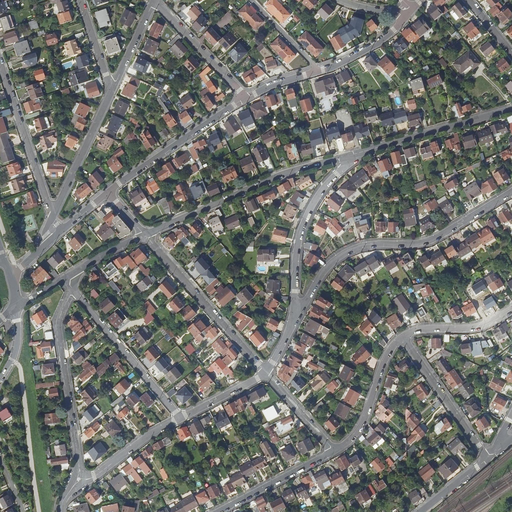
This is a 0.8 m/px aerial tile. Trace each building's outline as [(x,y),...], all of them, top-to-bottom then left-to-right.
[(0,3),(0,14),(8,12),(11,11),(8,4),(13,2),(12,0),(9,0),(5,2),(0,3)] [(54,0),(53,1),(58,14),(61,13),(69,10),(71,10),(67,1),(66,1),(65,0),(54,0)] [(276,0),(271,0),(266,5),(275,14),(283,23),(290,15),(282,6),(276,0)] [(305,0),(303,3),(311,10),(318,2),(315,0),(305,0)] [(497,0),(487,0),(486,1),(490,5),(488,6),(491,9),(495,5),(499,2),(497,0)] [(495,6),(489,11),(494,17),(497,15),(500,12),(499,9),(502,7),(499,2),(495,5),(495,6)] [(426,9),(434,18),(442,12),(441,11),(438,8),(434,3),(426,9)] [(467,13),(458,3),(451,9),(460,19),(467,13)] [(239,12),(247,21),(256,30),(264,22),(255,14),(247,5),(239,12)] [(318,13),(326,20),(333,12),(325,5),(318,13)] [(193,19),(190,22),(193,25),(197,21),(197,20),(196,19),(195,18),(200,13),(198,10),(199,9),(196,6),(188,14),(193,19)] [(441,11),(442,12),(444,15),(449,11),(445,7),(441,11)] [(497,15),(504,24),(511,17),(511,13),(506,7),(500,12),(497,15)] [(97,13),(101,28),(108,25),(107,22),(110,21),(109,17),(112,16),(109,9),(97,13)] [(58,14),(62,24),(73,20),(69,10),(61,13),(58,14)] [(126,10),(120,23),(130,27),(136,15),(126,10)] [(204,11),(196,19),(197,20),(202,15),(204,14),(206,12),(204,11)] [(0,28),(3,28),(5,32),(15,29),(10,15),(9,16),(4,17),(0,18),(0,28)] [(204,35),(208,31),(204,26),(208,22),(202,15),(197,20),(197,21),(192,26),(198,32),(199,33),(200,32),(204,35)] [(422,19),(411,27),(419,37),(430,29),(422,19)] [(366,25),(372,32),(378,28),(372,20),(366,25)] [(30,24),(32,31),(40,28),(37,21),(30,24)] [(156,23),(150,36),(157,39),(163,27),(156,23)] [(479,32),(471,23),(463,29),(471,39),(479,32)] [(204,35),(207,38),(214,46),(219,41),(222,39),(215,31),(211,28),(208,31),(204,35)] [(401,34),(404,37),(409,42),(416,36),(409,29),(407,31),(406,30),(401,34)] [(16,31),(4,36),(7,45),(19,41),(16,31)] [(299,39),(307,48),(316,57),(324,50),(315,40),(307,32),(299,39)] [(55,33),(46,37),(49,46),(58,43),(55,33)] [(222,39),(219,41),(227,50),(235,42),(227,33),(222,39)] [(178,35),(168,44),(173,46),(180,39),(181,38),(178,35)] [(330,40),(337,51),(346,46),(339,35),(330,40)] [(459,36),(449,44),(451,46),(460,39),(459,36)] [(121,51),(117,37),(116,38),(106,41),(109,49),(107,50),(109,55),(121,51)] [(404,37),(392,47),(399,55),(411,45),(409,42),(404,37)] [(271,45),(279,54),(288,63),(296,56),(287,47),(279,38),(271,45)] [(76,39),(65,43),(70,57),(82,53),(81,48),(78,49),(77,45),(78,45),(76,39)] [(149,39),(143,51),(153,56),(159,43),(149,39)] [(172,47),(175,50),(178,54),(177,55),(179,58),(187,50),(181,44),(183,42),(180,39),(173,46),(172,47)] [(15,45),(19,56),(31,51),(28,40),(15,45)] [(447,41),(432,53),(436,58),(451,46),(449,44),(447,41)] [(488,42),(479,49),(486,57),(495,50),(488,42)] [(239,44),(229,53),(238,62),(247,53),(239,44)] [(469,52),(454,65),(461,73),(470,65),(473,69),(479,64),(479,63),(469,52)] [(37,57),(36,53),(35,53),(23,57),(24,62),(28,65),(37,62),(37,57)] [(80,69),(81,68),(90,65),(89,62),(88,58),(87,58),(86,55),(76,58),(80,69)] [(154,64),(162,67),(163,67),(159,63),(164,59),(162,56),(154,64)] [(185,64),(193,72),(200,65),(192,57),(185,64)] [(362,63),(370,72),(374,69),(372,67),(376,65),(369,57),(362,63)] [(139,58),(135,68),(146,73),(151,63),(147,61),(139,58)] [(378,64),(387,75),(395,68),(386,58),(378,64)] [(504,58),(496,65),(502,73),(510,67),(504,58)] [(282,65),(277,59),(266,63),(268,70),(282,65)] [(376,66),(390,81),(391,80),(387,75),(378,64),(376,66)] [(461,73),(460,74),(462,77),(463,79),(467,75),(471,72),(474,69),(473,69),(470,65),(461,73)] [(247,84),(264,74),(257,67),(243,75),(247,84)] [(68,77),(69,80),(71,80),(73,87),(86,82),(81,68),(80,69),(69,72),(71,76),(68,77)] [(209,89),(212,93),(217,90),(206,75),(205,76),(205,75),(210,71),(207,68),(199,75),(200,76),(208,87),(209,89)] [(46,79),(43,70),(35,72),(38,81),(40,80),(41,81),(46,79)] [(346,71),(336,77),(339,84),(354,77),(351,72),(348,74),(346,71)] [(129,84),(137,87),(140,80),(132,77),(129,84)] [(410,82),(414,95),(425,92),(421,77),(412,81),(410,82)] [(435,77),(427,81),(430,88),(439,84),(435,77)] [(317,94),(321,93),(330,90),(335,88),(332,78),(327,80),(328,81),(318,84),(318,83),(314,84),(317,94)] [(100,95),(96,82),(89,85),(86,86),(87,90),(90,98),(100,95)] [(156,82),(154,86),(162,91),(163,88),(166,90),(170,86),(166,84),(165,86),(156,82)] [(25,87),(30,101),(42,97),(37,83),(28,86),(25,87)] [(125,87),(122,93),(129,97),(132,99),(135,93),(134,93),(137,87),(129,84),(127,88),(125,87)] [(166,90),(160,98),(160,99),(172,90),(170,86),(166,90)] [(200,93),(204,98),(208,106),(206,107),(208,109),(214,106),(212,104),(217,101),(212,93),(209,89),(208,87),(200,93)] [(286,91),(291,108),(298,106),(293,89),(286,91)] [(189,95),(180,101),(185,109),(187,111),(190,109),(189,108),(195,104),(189,95)] [(353,105),(358,103),(358,102),(365,99),(363,95),(357,98),(356,96),(350,98),(353,105)] [(269,108),(281,104),(278,96),(274,97),(273,96),(266,99),(269,108)] [(38,99),(24,104),(27,113),(41,109),(38,99)] [(300,102),(303,113),(302,113),(305,121),(309,120),(308,116),(306,117),(305,112),(312,110),(309,99),(300,102)] [(119,100),(114,111),(124,116),(129,104),(119,100)] [(414,100),(407,102),(409,110),(417,107),(414,100)] [(251,107),(256,119),(270,113),(266,101),(262,102),(251,107)] [(160,104),(167,114),(168,115),(166,116),(163,118),(170,128),(177,124),(175,120),(171,114),(163,102),(160,104)] [(461,107),(463,113),(475,108),(475,107),(471,102),(461,107)] [(81,103),(76,114),(81,117),(85,118),(90,107),(81,103)] [(138,110),(137,113),(144,116),(144,114),(147,115),(148,112),(141,109),(142,108),(139,106),(139,107),(134,104),(132,103),(130,107),(138,110)] [(455,105),(459,118),(462,117),(465,116),(463,113),(461,107),(459,103),(455,105)] [(451,105),(456,119),(459,118),(455,105),(454,104),(451,105)] [(0,112),(2,117),(12,114),(10,109),(0,112)] [(363,112),(367,123),(378,119),(375,110),(369,112),(368,111),(363,112)] [(179,116),(185,124),(192,119),(187,111),(186,112),(183,114),(179,116)] [(245,127),(255,123),(250,111),(243,114),(242,113),(239,115),(238,115),(245,127)] [(405,111),(392,115),(395,124),(400,123),(400,124),(404,123),(404,122),(408,121),(405,112),(405,111)] [(408,121),(410,127),(422,123),(419,114),(413,116),(412,111),(405,112),(408,121)] [(392,112),(379,116),(380,119),(382,127),(387,126),(387,125),(389,124),(390,125),(390,127),(396,125),(395,124),(392,115),(392,112)] [(70,124),(83,130),(88,121),(80,117),(81,117),(76,114),(75,114),(70,124)] [(123,119),(114,115),(107,128),(117,133),(123,119)] [(48,129),(44,117),(35,120),(37,126),(36,127),(38,132),(48,129)] [(224,125),(231,135),(240,129),(233,119),(230,121),(228,123),(224,125)] [(499,124),(490,127),(493,135),(501,132),(502,134),(508,132),(505,125),(500,127),(499,124)] [(354,127),(357,139),(363,137),(364,139),(368,138),(367,135),(370,134),(368,127),(363,129),(361,125),(354,127)] [(158,130),(164,138),(166,137),(160,128),(158,130)] [(353,140),(350,130),(346,132),(346,134),(342,136),(344,143),(353,140)] [(478,133),(482,144),(494,140),(491,130),(483,133),(483,132),(478,133)] [(39,139),(40,141),(41,141),(45,150),(53,148),(50,140),(55,138),(56,139),(58,138),(58,132),(45,136),(44,134),(32,138),(33,141),(39,139)] [(127,137),(133,146),(139,142),(131,132),(127,137)] [(142,136),(145,140),(142,141),(146,149),(154,144),(151,140),(153,139),(152,137),(148,132),(142,136)] [(0,134),(0,150),(0,151),(9,148),(11,148),(6,133),(0,134)] [(68,140),(66,145),(73,149),(75,144),(77,144),(79,139),(78,139),(78,137),(71,134),(69,133),(67,138),(67,140),(68,140)] [(214,148),(222,144),(217,133),(209,137),(210,140),(206,141),(211,152),(215,151),(214,148)] [(274,134),(263,139),(265,143),(276,138),(274,134)] [(462,138),(465,149),(477,145),(474,134),(462,138)] [(101,141),(98,147),(106,151),(109,145),(112,146),(115,140),(105,135),(102,141),(101,141)] [(334,138),(337,148),(344,146),(341,136),(334,138)] [(455,146),(452,136),(449,137),(450,139),(449,139),(450,144),(447,145),(448,148),(450,147),(451,153),(461,150),(459,145),(455,146)] [(190,151),(194,160),(199,158),(195,150),(199,148),(200,150),(204,148),(203,146),(206,145),(204,139),(193,144),(194,147),(189,149),(190,151)] [(431,147),(433,153),(441,151),(439,146),(438,146),(437,142),(430,144),(431,147)] [(286,146),(290,159),(299,156),(297,151),(295,144),(295,143),(286,146)] [(301,150),(303,156),(314,153),(311,144),(301,147),(300,143),(295,144),(297,151),(301,150)] [(267,160),(263,149),(262,150),(260,146),(253,150),(255,154),(256,158),(260,157),(262,162),(267,160)] [(503,152),(504,154),(502,155),(502,156),(505,160),(511,156),(511,146),(511,147),(507,149),(508,150),(503,152)] [(433,153),(431,147),(425,148),(420,149),(423,159),(433,156),(433,153)] [(0,151),(0,152),(3,163),(14,159),(13,155),(11,155),(9,148),(0,151)] [(108,162),(110,166),(114,172),(122,167),(116,158),(124,153),(121,148),(114,153),(115,155),(112,160),(108,162)] [(417,148),(404,152),(407,162),(410,161),(409,158),(416,156),(417,159),(420,158),(417,148)] [(404,164),(399,151),(392,153),(396,166),(401,164),(401,165),(404,164)] [(178,168),(190,160),(185,154),(177,159),(176,158),(173,161),(178,168)] [(256,167),(252,156),(240,161),(245,174),(250,172),(249,170),(256,167)] [(372,158),(378,171),(381,170),(375,156),(372,158)] [(57,159),(52,161),(52,172),(53,172),(53,176),(55,177),(60,177),(61,176),(61,172),(65,172),(65,166),(66,165),(57,159)] [(378,163),(383,173),(382,173),(385,179),(390,177),(388,171),(393,169),(390,162),(388,163),(386,159),(378,163)] [(482,161),(467,168),(469,170),(484,164),(482,161)] [(8,166),(12,177),(22,173),(18,162),(8,166)] [(161,181),(175,172),(169,163),(163,167),(164,170),(157,175),(161,181)] [(369,176),(377,172),(376,168),(372,170),(369,163),(363,166),(365,169),(366,169),(369,176)] [(238,175),(233,165),(220,171),(225,183),(235,179),(234,177),(238,175)] [(504,169),(494,175),(499,184),(509,179),(504,169)] [(370,179),(364,170),(351,179),(358,188),(365,183),(367,185),(370,183),(369,181),(371,181),(370,179)] [(196,174),(182,183),(183,184),(185,188),(188,187),(187,185),(198,178),(199,181),(202,180),(200,175),(198,171),(196,173),(196,174)] [(97,172),(89,178),(90,180),(87,183),(92,190),(104,181),(97,172)] [(12,181),(16,193),(26,190),(23,182),(24,182),(23,177),(12,181)] [(302,179),(296,182),(298,185),(299,185),(301,189),(309,185),(310,186),(313,184),(310,177),(306,178),(302,180),(302,179)] [(457,179),(446,186),(449,191),(459,184),(457,179)] [(477,184),(482,191),(483,193),(484,194),(488,192),(489,193),(497,188),(492,179),(484,184),(483,183),(482,184),(481,182),(477,184)] [(145,184),(152,194),(160,189),(154,181),(150,184),(149,182),(148,181),(145,184)] [(426,181),(414,185),(415,190),(427,185),(426,181)] [(349,182),(337,192),(343,198),(346,195),(348,198),(356,191),(349,182)] [(87,183),(77,191),(77,192),(82,198),(92,190),(87,183)] [(219,192),(216,186),(218,185),(217,183),(207,188),(211,196),(219,192)] [(288,183),(278,188),(282,194),(284,193),(285,194),(288,193),(287,191),(292,189),(288,183)] [(476,183),(464,190),(469,199),(475,196),(476,197),(483,193),(482,191),(477,184),(476,183)] [(188,200),(185,192),(185,191),(182,184),(177,187),(180,192),(183,191),(184,192),(176,195),(176,196),(178,201),(180,200),(181,203),(188,200)] [(427,185),(415,190),(418,195),(421,193),(420,192),(424,191),(424,192),(430,189),(427,185)] [(334,195),(328,203),(337,211),(344,202),(343,201),(345,199),(343,198),(337,192),(332,188),(330,192),(334,195)] [(134,205),(145,198),(140,189),(129,195),(134,205)] [(303,195),(306,196),(310,198),(313,194),(305,190),(303,195)] [(273,191),(257,198),(260,203),(271,198),(272,200),(276,198),(273,191)] [(25,211),(38,206),(37,203),(33,192),(27,194),(29,198),(28,199),(29,201),(28,201),(29,204),(24,206),(25,211)] [(297,192),(292,201),(301,206),(306,196),(303,195),(302,194),(297,192)] [(161,204),(166,214),(171,212),(170,210),(168,204),(165,197),(156,203),(158,206),(161,204)] [(256,199),(246,203),(250,212),(255,210),(256,211),(260,209),(256,199)] [(423,205),(427,212),(438,206),(435,199),(423,205)] [(439,205),(445,214),(454,209),(448,199),(439,205)] [(288,204),(283,218),(293,222),(298,209),(288,204)] [(117,236),(120,239),(130,234),(131,230),(125,224),(115,212),(110,207),(106,207),(98,214),(111,228),(114,226),(120,233),(117,236)] [(352,209),(345,213),(346,215),(348,218),(354,217),(353,213),(352,209)] [(404,211),(407,226),(410,225),(417,223),(414,209),(404,211)] [(499,215),(504,224),(511,218),(511,216),(508,209),(499,215)] [(237,216),(224,221),(228,231),(241,225),(237,216)] [(354,218),(359,234),(364,232),(363,231),(366,230),(366,232),(370,230),(367,220),(363,221),(361,216),(354,218)] [(429,216),(419,222),(421,226),(419,227),(421,231),(429,227),(430,228),(435,226),(429,216)] [(209,221),(214,231),(223,227),(218,217),(209,221)] [(320,220),(315,230),(325,235),(325,234),(327,230),(332,220),(329,218),(326,223),(320,220)] [(488,223),(493,231),(500,226),(495,218),(488,223)] [(343,229),(337,223),(333,219),(332,220),(327,230),(325,234),(332,241),(334,238),(343,229)] [(199,222),(190,230),(198,238),(202,234),(200,231),(202,229),(201,228),(203,226),(200,223),(199,222)] [(376,222),(377,232),(386,231),(385,222),(376,222)] [(390,222),(390,231),(398,231),(399,231),(399,222),(390,222)] [(114,232),(107,224),(97,233),(105,241),(114,232)] [(478,234),(483,243),(484,245),(495,238),(489,227),(478,234)] [(172,230),(181,240),(185,236),(185,237),(190,233),(187,230),(186,231),(183,228),(179,230),(177,228),(172,230)] [(273,239),(285,241),(286,232),(275,230),(273,239)] [(467,242),(472,250),(483,243),(478,234),(477,233),(473,236),(473,237),(466,241),(467,242)] [(174,234),(163,243),(167,249),(179,239),(174,234)] [(79,236),(68,245),(74,251),(75,250),(76,251),(85,243),(79,236)] [(455,249),(458,253),(461,258),(473,251),(472,250),(467,242),(455,249)] [(446,250),(450,258),(458,253),(455,249),(453,245),(446,250)] [(262,257),(277,258),(278,248),(263,247),(262,257)] [(149,259),(140,249),(135,253),(135,252),(132,255),(139,263),(144,259),(147,261),(149,259)] [(429,258),(434,266),(442,261),(445,266),(449,264),(441,251),(429,258)] [(473,251),(461,258),(462,260),(474,253),(473,251)] [(58,253),(48,261),(54,269),(64,260),(58,253)] [(403,255),(397,259),(402,267),(413,260),(409,253),(404,257),(403,255)] [(320,259),(310,254),(305,263),(315,268),(320,259)] [(420,258),(427,270),(434,266),(429,258),(427,254),(420,258)] [(129,256),(123,260),(121,258),(115,262),(120,269),(125,266),(126,267),(127,267),(126,265),(128,263),(132,269),(137,265),(129,256)] [(369,262),(374,270),(383,265),(378,256),(369,262)] [(386,262),(391,272),(401,266),(395,257),(386,262)] [(199,272),(202,275),(208,269),(211,267),(202,258),(199,261),(194,264),(198,269),(200,271),(199,272)] [(194,260),(188,266),(190,268),(194,264),(199,261),(197,259),(195,261),(194,260)] [(357,268),(365,281),(376,274),(374,270),(369,262),(369,261),(357,268)] [(103,270),(110,278),(119,271),(113,263),(112,264),(110,263),(108,265),(108,266),(103,270)] [(350,264),(341,273),(349,281),(357,273),(354,269),(354,268),(350,264)] [(139,267),(147,276),(150,274),(141,265),(139,267)] [(50,276),(42,267),(32,275),(31,278),(37,284),(46,277),(46,278),(50,276)] [(93,273),(90,277),(93,279),(92,281),(94,282),(95,281),(96,282),(102,275),(95,267),(92,269),(95,273),(94,273),(93,273)] [(211,284),(217,279),(208,269),(202,275),(206,280),(210,285),(211,284)] [(486,279),(494,293),(504,287),(500,280),(498,281),(494,275),(486,279)] [(167,276),(160,281),(162,284),(166,281),(169,278),(167,276)] [(334,282),(341,289),(347,283),(340,276),(334,282)] [(137,285),(143,292),(153,282),(148,277),(141,282),(137,285)] [(217,279),(211,284),(214,287),(220,281),(218,278),(217,279)] [(111,286),(120,296),(122,295),(119,292),(121,291),(113,280),(109,283),(111,286)] [(268,280),(267,294),(270,296),(270,293),(276,294),(276,293),(278,293),(279,281),(268,280)] [(159,287),(170,299),(177,292),(166,281),(162,284),(159,287)] [(209,286),(206,289),(212,295),(212,294),(213,295),(216,293),(215,292),(217,290),(214,287),(211,284),(210,285),(209,286)] [(421,290),(424,296),(432,293),(434,297),(436,296),(430,286),(426,288),(427,288),(421,290)] [(225,293),(218,299),(225,306),(235,297),(227,287),(223,291),(225,293)] [(237,296),(245,305),(254,298),(246,288),(237,296)] [(223,291),(216,297),(218,299),(225,293),(223,291)] [(318,302),(327,307),(328,304),(332,306),(334,302),(331,300),(322,295),(318,302)] [(412,308),(404,295),(395,301),(403,314),(412,308)] [(275,299),(271,296),(264,306),(274,313),(277,308),(276,308),(280,302),(275,299)] [(177,298),(170,304),(177,313),(185,306),(177,298)] [(108,299),(100,306),(106,314),(115,307),(108,299)] [(149,311),(152,315),(155,311),(147,302),(144,305),(149,311)] [(463,308),(465,311),(468,316),(477,311),(473,303),(463,308)] [(450,312),(454,319),(459,318),(464,315),(457,304),(452,306),(454,309),(450,312)] [(314,309),(311,314),(320,319),(322,315),(325,317),(328,313),(316,305),(314,308),(314,309)] [(189,306),(182,313),(189,321),(196,314),(189,306)] [(417,310),(421,318),(427,314),(423,307),(417,310)] [(116,313),(109,319),(117,328),(127,319),(118,308),(115,311),(116,313)] [(383,318),(375,310),(372,312),(373,313),(370,316),(377,324),(383,318)] [(43,311),(34,316),(39,325),(48,319),(43,311)] [(149,311),(142,317),(146,321),(152,315),(149,311)] [(234,315),(245,321),(244,323),(240,328),(243,330),(249,324),(253,319),(238,312),(234,315)] [(388,319),(393,329),(403,324),(397,314),(388,319)] [(68,323),(71,327),(74,331),(72,333),(74,335),(76,334),(76,335),(79,332),(83,328),(89,324),(86,320),(81,324),(75,317),(71,320),(68,323)] [(313,317),(307,328),(316,334),(322,323),(313,317)] [(369,318),(360,328),(368,335),(370,333),(369,332),(375,326),(373,322),(369,318)] [(267,326),(275,331),(279,324),(272,319),(267,326)] [(189,329),(192,332),(197,338),(208,328),(204,322),(203,323),(199,320),(189,329)] [(84,329),(80,332),(73,338),(76,341),(83,335),(83,336),(87,334),(87,333),(92,329),(89,324),(83,328),(84,329)] [(162,327),(168,334),(168,335),(170,336),(173,333),(169,329),(168,330),(164,325),(162,327)] [(208,328),(197,338),(195,339),(198,342),(205,336),(208,338),(210,337),(212,340),(218,334),(216,331),(217,330),(215,327),(214,329),(211,325),(208,328)] [(326,325),(323,329),(325,331),(324,332),(327,334),(328,332),(329,333),(329,332),(331,333),(333,329),(326,325)] [(135,335),(142,342),(140,343),(142,345),(150,339),(146,334),(148,332),(144,327),(135,335)] [(501,327),(494,331),(497,337),(504,333),(501,327)] [(383,338),(384,339),(389,336),(384,329),(380,333),(383,338)] [(52,331),(45,332),(47,339),(53,338),(52,331)] [(301,339),(312,345),(317,337),(306,331),(301,339)] [(250,338),(258,348),(267,341),(263,336),(261,338),(259,335),(257,338),(255,336),(258,334),(257,332),(250,338)] [(215,345),(214,345),(215,347),(216,346),(224,355),(227,352),(234,346),(232,343),(227,347),(222,341),(223,340),(222,339),(221,340),(219,338),(214,343),(215,345)] [(428,348),(441,348),(441,339),(432,339),(432,340),(428,340),(428,348)] [(309,345),(300,340),(295,348),(298,349),(298,350),(304,354),(309,345)] [(38,352),(51,350),(50,342),(41,343),(42,346),(37,346),(38,352)] [(471,344),(472,352),(473,355),(483,354),(480,342),(471,344)] [(185,348),(191,355),(196,350),(190,344),(185,348)] [(461,345),(463,353),(472,352),(471,344),(461,345)] [(356,354),(362,361),(362,362),(368,357),(369,358),(372,355),(364,346),(355,354),(356,354)] [(152,363),(160,356),(153,347),(145,354),(152,363)] [(74,357),(80,364),(85,360),(84,359),(88,356),(82,349),(78,352),(79,353),(74,357)] [(222,356),(221,357),(224,362),(228,365),(229,367),(236,362),(233,359),(234,358),(235,359),(238,356),(233,350),(232,349),(228,352),(227,352),(224,355),(222,356)] [(115,353),(96,369),(99,377),(111,368),(108,366),(111,363),(112,364),(114,363),(116,364),(119,361),(120,360),(115,353)] [(289,359),(286,363),(291,366),(293,367),(296,369),(298,365),(300,366),(303,360),(293,354),(290,359),(289,359)] [(352,357),(359,365),(362,361),(356,354),(352,357)] [(212,365),(219,373),(223,370),(226,367),(223,363),(224,362),(221,357),(215,362),(212,365)] [(442,367),(441,368),(445,375),(452,370),(444,359),(438,362),(442,367)] [(168,374),(171,371),(161,360),(153,366),(160,374),(161,373),(164,377),(168,374)] [(86,371),(80,376),(84,382),(96,372),(94,366),(90,369),(89,368),(93,366),(92,364),(91,365),(89,363),(89,364),(87,361),(82,365),(84,368),(86,371)] [(111,368),(114,372),(118,369),(124,376),(128,373),(126,370),(127,369),(124,366),(123,367),(119,361),(116,364),(111,368)] [(322,367),(313,361),(311,365),(320,370),(322,367)] [(405,361),(396,368),(399,372),(402,370),(404,374),(411,369),(405,361)] [(280,372),(280,376),(287,383),(291,377),(296,369),(293,367),(291,366),(286,363),(285,362),(280,372)] [(54,363),(44,365),(45,374),(55,373),(54,363)] [(229,373),(232,370),(229,367),(228,365),(226,367),(223,370),(227,375),(229,373)] [(347,365),(340,377),(341,378),(345,380),(345,379),(350,382),(355,372),(351,370),(352,368),(347,365)] [(168,374),(171,378),(170,379),(174,383),(182,376),(175,367),(171,371),(168,374)] [(445,375),(454,388),(462,381),(460,378),(456,380),(455,378),(457,376),(452,370),(445,375)] [(318,374),(314,378),(317,381),(312,385),(317,390),(321,387),(321,388),(330,380),(327,376),(324,373),(320,376),(318,374)] [(198,383),(205,391),(209,388),(208,387),(214,382),(207,374),(198,383)] [(388,377),(385,387),(391,389),(391,390),(396,392),(399,382),(396,381),(397,377),(389,374),(388,377)] [(460,378),(462,381),(463,382),(469,377),(466,374),(462,377),(460,375),(459,376),(460,378)] [(339,380),(336,382),(339,385),(341,384),(341,383),(342,382),(343,383),(345,382),(342,378),(340,377),(339,377),(337,379),(339,380)] [(506,383),(495,377),(490,386),(501,392),(506,383)] [(300,384),(294,378),(291,383),(299,392),(305,386),(300,384)] [(125,380),(116,388),(121,394),(125,391),(126,392),(128,390),(127,389),(130,386),(125,380)] [(335,380),(328,387),(331,390),(334,388),(335,387),(336,388),(339,385),(336,382),(335,380)] [(459,389),(466,398),(475,392),(468,382),(459,389)] [(104,387),(107,394),(109,392),(112,389),(107,384),(104,387)] [(416,392),(422,401),(430,395),(422,384),(420,385),(418,387),(419,389),(416,392)] [(83,391),(88,398),(86,399),(90,403),(99,395),(91,385),(83,391)] [(49,389),(51,399),(59,398),(57,388),(49,389)] [(177,395),(184,403),(192,396),(185,388),(177,395)] [(263,389),(248,397),(251,403),(266,395),(263,389)] [(351,389),(344,401),(354,406),(360,394),(351,389)] [(140,398),(148,407),(154,402),(146,393),(140,398)] [(236,402),(241,412),(245,409),(243,405),(249,401),(245,394),(240,396),(242,399),(236,402)] [(134,395),(127,401),(133,408),(140,402),(134,395)] [(116,406),(124,398),(122,396),(113,403),(116,406)] [(498,397),(493,406),(502,411),(507,402),(498,397)] [(465,404),(474,416),(481,410),(473,398),(465,404)] [(128,407),(123,400),(118,404),(121,408),(120,409),(122,412),(118,415),(121,419),(119,421),(127,430),(133,426),(125,416),(130,412),(127,408),(128,407)] [(322,401),(313,409),(316,412),(322,406),(325,404),(322,401)] [(239,411),(235,402),(226,407),(230,416),(239,411)] [(341,402),(335,413),(344,418),(350,408),(341,402)] [(384,405),(389,409),(393,412),(394,410),(392,408),(393,407),(387,402),(384,405)] [(376,415),(384,423),(388,418),(384,414),(389,409),(384,405),(382,404),(380,407),(380,408),(381,409),(377,413),(378,414),(376,415)] [(274,406),(264,412),(269,421),(279,416),(274,406)] [(84,413),(91,422),(99,416),(91,407),(84,413)] [(0,412),(0,414),(4,422),(8,420),(9,421),(14,418),(7,408),(0,412)] [(486,412),(477,418),(479,421),(485,416),(487,420),(490,418),(486,412)] [(60,413),(45,414),(46,424),(61,422),(60,413)] [(214,419),(219,429),(231,423),(226,414),(219,418),(219,416),(214,419)] [(448,415),(438,425),(443,432),(452,426),(449,422),(450,421),(448,418),(449,417),(448,415)] [(209,416),(201,420),(204,425),(212,421),(209,416)] [(291,416),(278,423),(283,432),(291,428),(289,425),(293,423),(292,420),(293,420),(291,416)] [(407,422),(410,424),(408,426),(410,428),(412,427),(414,429),(421,423),(414,416),(407,422)] [(477,422),(482,430),(490,424),(492,426),(496,424),(491,417),(490,418),(487,420),(485,416),(479,421),(477,422)] [(334,417),(326,423),(331,429),(339,422),(334,417)] [(105,428),(113,437),(121,431),(113,421),(105,428)] [(200,421),(189,426),(196,440),(201,438),(199,435),(198,433),(202,432),(205,430),(200,421)] [(89,428),(85,432),(89,438),(98,431),(97,429),(101,426),(98,422),(90,429),(89,428)] [(381,436),(388,428),(384,424),(383,425),(382,423),(375,430),(381,436)] [(407,426),(408,439),(414,433),(416,431),(414,429),(412,427),(410,428),(408,426),(407,426)] [(179,431),(181,435),(178,437),(180,441),(192,435),(187,427),(179,431)] [(169,432),(172,438),(171,438),(173,441),(178,438),(173,430),(169,432)] [(415,434),(408,440),(408,445),(409,445),(409,446),(417,439),(419,441),(423,437),(417,430),(416,431),(414,433),(415,434)] [(377,432),(367,440),(371,444),(373,447),(382,438),(377,432)] [(169,437),(153,446),(155,450),(157,449),(157,450),(166,445),(167,445),(172,442),(169,437)] [(451,444),(457,452),(458,452),(457,451),(459,450),(460,451),(465,446),(458,438),(451,444)] [(298,445),(303,455),(314,450),(309,439),(298,445)] [(267,442),(261,445),(263,449),(267,456),(264,457),(265,457),(267,462),(276,457),(270,446),(269,446),(267,442)] [(100,443),(88,452),(94,460),(98,457),(99,458),(107,452),(100,443)] [(272,444),(277,455),(280,453),(275,443),(272,444)] [(448,447),(455,454),(457,452),(451,444),(448,447)] [(60,455),(66,454),(65,445),(60,445),(57,446),(56,446),(57,455),(60,455)] [(415,445),(408,450),(408,453),(409,454),(417,448),(415,445)] [(281,451),(286,462),(295,457),(289,447),(281,451)] [(151,448),(140,456),(145,462),(147,460),(146,458),(149,456),(150,457),(153,455),(152,454),(154,452),(151,448)] [(400,457),(399,459),(401,461),(407,456),(407,453),(407,451),(400,457)] [(349,460),(353,467),(361,463),(365,460),(360,453),(357,455),(349,460)] [(337,460),(342,470),(351,465),(345,455),(337,460)] [(252,462),(256,471),(259,476),(266,472),(267,473),(271,471),(271,470),(267,462),(265,457),(264,457),(264,456),(252,462)] [(47,460),(48,469),(50,469),(50,468),(52,467),(52,465),(64,463),(64,465),(69,464),(68,457),(63,458),(51,460),(51,459),(47,460)] [(128,460),(131,464),(132,464),(136,469),(140,465),(147,474),(151,471),(148,466),(147,467),(140,457),(134,462),(131,458),(128,460)] [(385,467),(378,458),(372,463),(375,467),(372,469),(376,474),(385,467)] [(210,467),(216,465),(213,459),(207,461),(210,467)] [(451,459),(439,469),(446,478),(459,468),(451,459)] [(242,473),(245,478),(249,475),(256,471),(252,462),(240,468),(242,473)] [(131,464),(120,472),(122,474),(124,477),(128,475),(130,474),(138,484),(142,480),(131,464)] [(419,472),(425,480),(430,476),(436,472),(430,464),(419,472)] [(313,477),(314,476),(311,471),(308,472),(310,476),(303,480),(306,486),(308,490),(315,486),(316,485),(313,480),(314,480),(313,477)] [(315,476),(317,481),(321,489),(325,487),(323,483),(329,480),(325,471),(315,476)] [(345,480),(340,471),(329,477),(334,486),(345,480)] [(242,473),(230,479),(232,482),(235,488),(242,484),(243,485),(248,483),(245,478),(242,473)] [(122,474),(110,482),(117,491),(128,482),(124,477),(122,474)] [(374,482),(379,492),(387,487),(384,482),(380,484),(378,479),(374,482)] [(103,485),(106,489),(107,489),(110,493),(112,491),(106,482),(103,485)] [(235,491),(236,490),(232,482),(228,484),(228,486),(231,484),(235,491)] [(224,488),(228,495),(235,491),(231,484),(228,486),(224,488)] [(217,485),(207,490),(212,499),(222,494),(217,485)] [(296,490),(300,498),(302,497),(303,498),(306,497),(306,499),(311,497),(305,485),(296,490)] [(283,493),(287,502),(296,497),(291,489),(283,493)] [(95,490),(87,496),(92,504),(101,497),(95,490)] [(417,490),(408,495),(413,504),(421,499),(422,499),(420,496),(417,490)] [(361,504),(371,499),(367,491),(357,496),(361,504)] [(210,500),(206,492),(197,496),(201,504),(205,502),(205,503),(210,500)] [(13,511),(11,507),(14,505),(8,493),(0,496),(2,499),(1,500),(5,510),(4,510),(4,511),(13,511)] [(182,503),(187,511),(199,506),(194,496),(182,503)] [(270,504),(274,511),(277,511),(286,507),(282,498),(277,500),(275,496),(270,499),(272,503),(270,504)] [(255,501),(260,511),(265,509),(264,507),(267,505),(263,497),(261,498),(255,501)] [(361,504),(363,509),(366,507),(366,506),(373,502),(371,499),(361,504)] [(125,508),(123,511),(137,511),(140,501),(136,501),(134,509),(125,508)] [(89,511),(88,503),(74,507),(75,511),(89,511)] [(171,509),(172,511),(187,511),(182,503),(171,509)]
